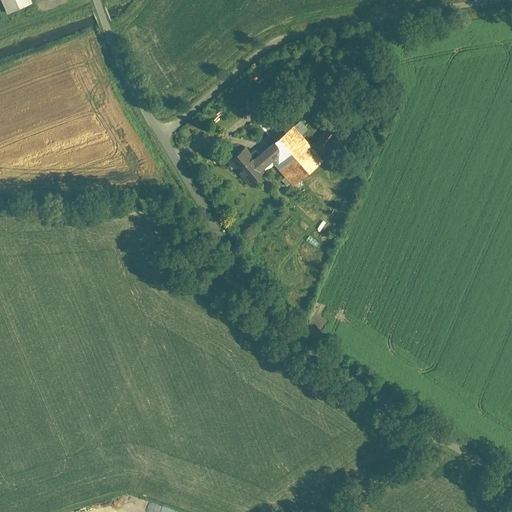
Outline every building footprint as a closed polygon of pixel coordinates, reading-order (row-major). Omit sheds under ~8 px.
[(33,0),(4,0),(9,12),(34,1),(33,0)] [(311,130),(316,133),(320,126),(315,123),(311,130)] [(325,160),(296,128),(260,160),(267,169),(276,161),(297,185),(325,160)] [(330,128),(315,145),(325,154),(340,137),(330,128)] [(247,147),(232,160),(254,184),(269,171),(267,169),(260,160),(247,147)]
